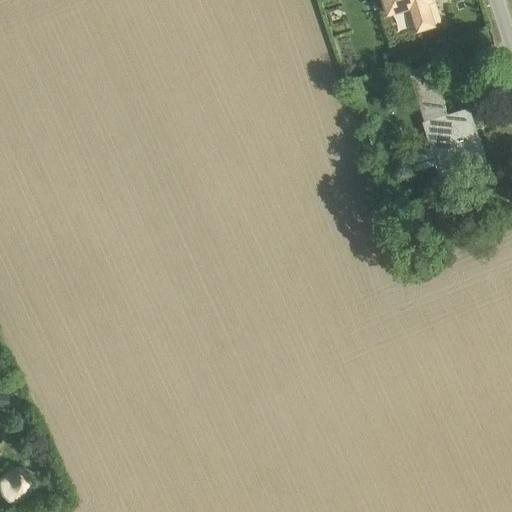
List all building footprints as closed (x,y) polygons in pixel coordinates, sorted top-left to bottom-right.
[(442,21),(435,0),(383,0),(388,14),(410,7),(417,29),(442,21)] [(433,63),(412,68),(436,150),(440,162),(444,176),(487,164),(469,109),(449,115),(433,63)] [(423,167),(440,162),(436,150),(420,155),(423,167)] [(0,403),(13,404),(14,386),(0,386),(0,403)] [(26,468),(6,468),(6,489),(26,490),(26,468)]
